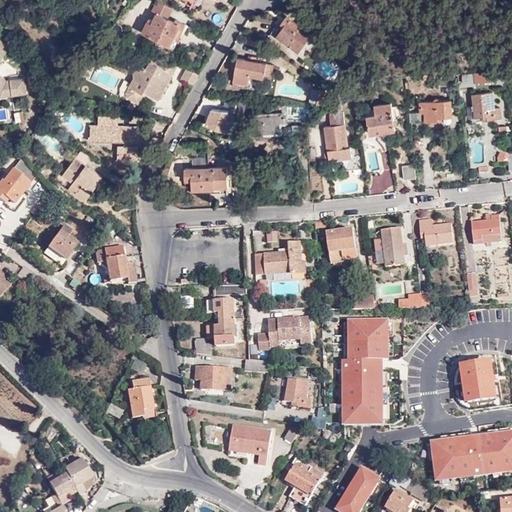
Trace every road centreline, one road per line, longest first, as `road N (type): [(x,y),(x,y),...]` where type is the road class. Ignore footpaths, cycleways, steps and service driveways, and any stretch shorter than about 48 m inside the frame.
road 1 (residential): [(157,221),(511,193)]
road 2 (residential): [(157,221),(150,179),(252,0)]
road 3 (residential): [(167,358),(13,254)]
road 4 (unknown): [(511,429),(474,432),(442,421),(405,374),(399,327)]
road 5 (residential): [(0,354),(117,467)]
road 6 (residential): [(167,358),(157,221)]
road 7 (residential): [(184,482),(167,358)]
